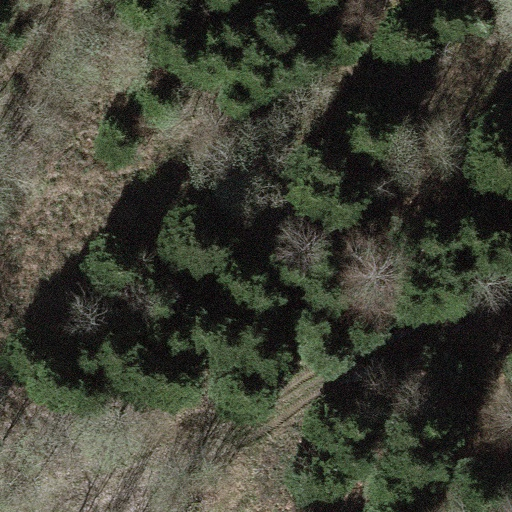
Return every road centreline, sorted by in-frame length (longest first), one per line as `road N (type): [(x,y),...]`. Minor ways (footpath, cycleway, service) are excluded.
road 1 (trunk): [(0,18),(261,511)]
road 2 (track): [(511,300),(352,392),(41,511)]
